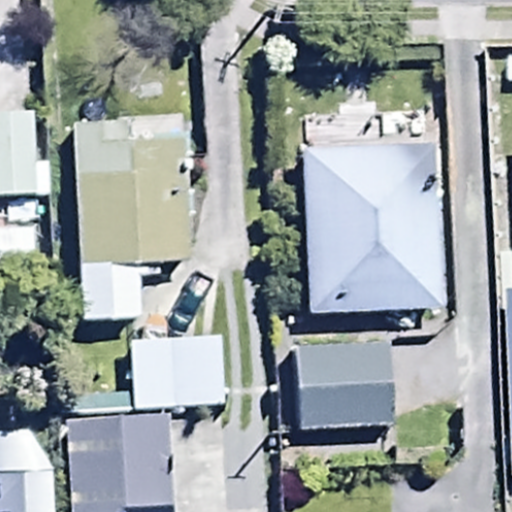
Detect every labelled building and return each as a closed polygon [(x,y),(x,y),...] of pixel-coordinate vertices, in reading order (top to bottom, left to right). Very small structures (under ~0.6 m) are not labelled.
[(179,124),(66,129),(75,330),(135,328),(133,278),(185,276),(179,124)] [(0,204),(25,203),(21,129),(0,129),(0,204)] [(427,152),(297,160),(306,322),(437,314),(427,152)] [(28,238),(0,237),(0,279),(28,280),(28,238)] [(210,346),(122,348),(124,417),(212,415),(210,346)] [(380,355),(287,358),(290,438),(383,434),(380,355)] [(164,511),(162,430),(59,433),(61,511),(164,511)] [(0,511),(20,511),(20,487),(0,487),(0,511)]
